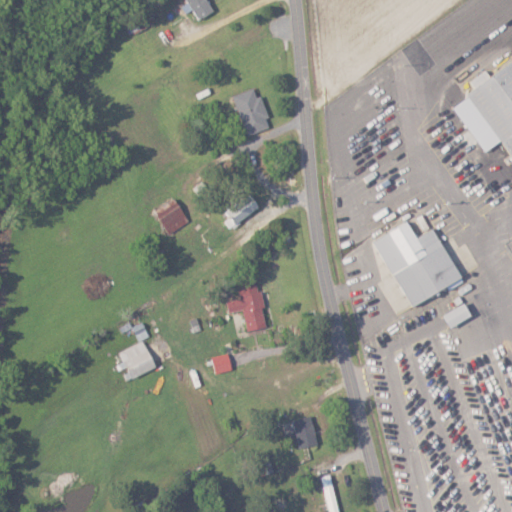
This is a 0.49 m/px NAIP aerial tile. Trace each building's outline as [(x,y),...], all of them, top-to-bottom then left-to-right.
[(215,11),(209,0),(189,0),(199,19),(215,11)] [(511,60),(491,76),(487,70),(473,79),(478,86),(468,93),(511,155),(511,60)] [(248,134),(273,126),(261,95),(258,96),(255,87),(234,94),(248,134)] [(232,227),(262,207),(253,192),(223,212),(232,227)] [(169,233),(190,222),(178,198),(156,209),(169,233)] [(436,227),(418,236),(410,221),(376,238),(411,305),(463,279),(436,227)] [(248,330),(268,326),(259,280),(238,284),(241,298),(228,300),(230,312),(244,309),(248,330)] [(451,326),(473,316),(467,303),(445,313),(451,326)] [(158,366),(144,339),(120,352),(133,378),(158,366)] [(213,357),(217,373),(234,368),(229,352),(213,357)] [(300,447),(318,444),(313,415),(295,419),(300,447)]
